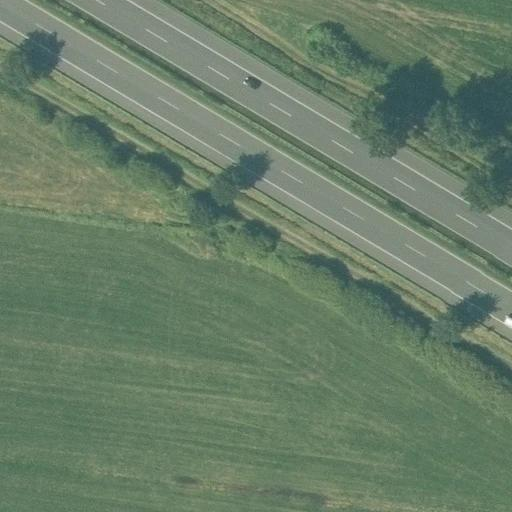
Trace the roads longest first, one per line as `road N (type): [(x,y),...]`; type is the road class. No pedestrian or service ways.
road 1 (track): [(0,54),(511,360)]
road 2 (motorway): [(0,1),(511,305)]
road 3 (motorway): [(511,234),(115,0)]
road 4 (track): [(223,0),(511,170)]
